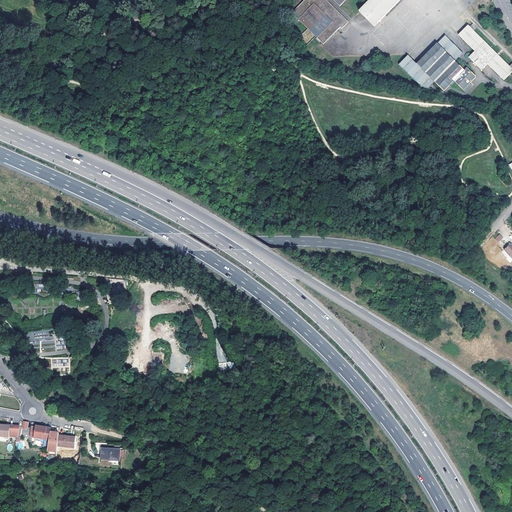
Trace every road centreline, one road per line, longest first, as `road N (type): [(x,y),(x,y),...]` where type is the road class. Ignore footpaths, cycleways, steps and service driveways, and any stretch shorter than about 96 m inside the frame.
road 1 (motorway): [(0,154),(174,236),(287,314),(369,396),(446,511)]
road 2 (motorway): [(0,218),(106,240),(369,248),(455,278),(511,316)]
road 3 (motorway): [(468,511),(405,410),(296,296),(191,222),(94,172)]
road 4 (motorway): [(511,413),(200,215),(123,176),(94,172)]
road 5 (track): [(265,511),(236,481),(190,453),(91,429)]
road 6 (track): [(200,301),(181,288),(127,276),(13,267)]
